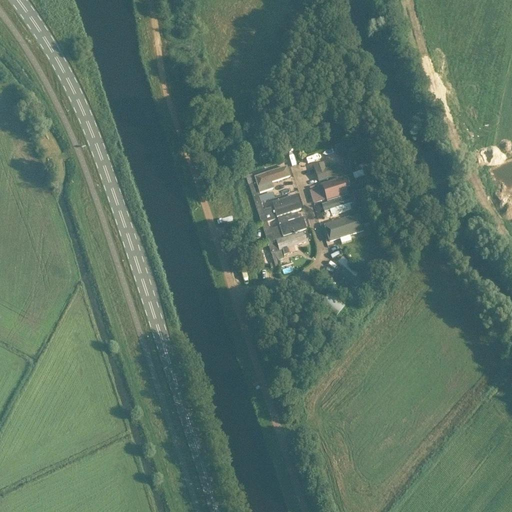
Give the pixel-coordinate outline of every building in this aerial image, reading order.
[(354,142),(346,145),(349,154),(357,152),(354,142)] [(346,155),(340,157),(344,167),(341,168),(342,172),(344,178),(347,177),(352,175),(351,169),(346,155)] [(329,162),(313,167),(318,183),(341,175),(338,165),(330,167),(329,162)] [(287,167),(254,178),(259,195),(274,190),(272,184),(290,178),(287,167)] [(354,180),(364,177),(362,172),(352,175),(354,180)] [(352,175),(347,177),(350,186),(356,185),(355,183),(354,180),(352,175)] [(252,178),(247,180),(255,205),(260,203),(252,178)] [(322,187),(317,189),(321,202),(326,201),(327,203),(348,196),(342,179),(321,186),(322,187)] [(350,186),(348,187),(351,196),(353,195),(359,193),(358,193),(356,185),(350,186)] [(356,206),(352,207),(353,210),(354,213),(355,215),(355,217),(358,216),(359,215),(365,213),(365,212),(364,210),(362,205),(359,196),(359,193),(353,195),(354,198),(356,206)] [(296,196),(272,204),(277,218),(301,211),(296,196)] [(350,197),(322,206),(324,213),(330,211),(332,217),(347,212),(351,211),(349,205),(352,204),(350,197)] [(260,203),(255,205),(261,223),(261,225),(267,223),(275,220),(271,209),(263,211),(260,203)] [(365,213),(359,215),(362,226),(365,236),(373,233),(371,227),(369,227),(368,224),(365,213)] [(355,217),(325,227),(330,243),(340,239),(349,236),(352,235),(362,232),(363,232),(358,216),(355,217)] [(299,219),(279,226),(283,238),(306,231),(302,218),(299,219)] [(267,223),(261,225),(262,226),(266,241),(267,244),(281,239),(278,228),(269,230),(267,223)] [(281,239),(267,244),(268,245),(271,255),(274,263),(279,261),(283,260),(281,252),(282,252),(283,254),(284,256),(297,252),(296,247),(306,243),(303,233),(281,239)] [(330,293),(321,305),(336,318),(346,305),(330,293)]
